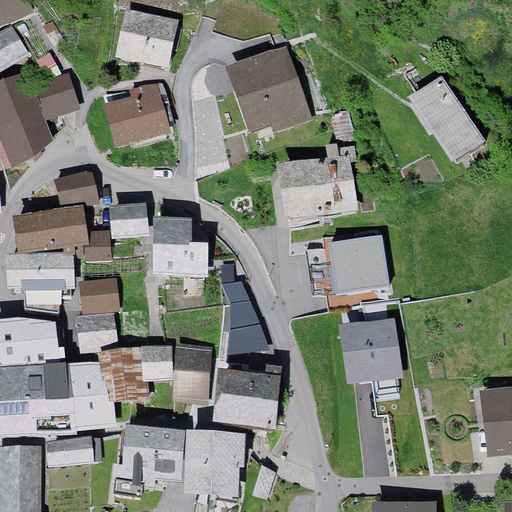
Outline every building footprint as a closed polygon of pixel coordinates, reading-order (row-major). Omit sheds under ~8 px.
[(26,0),(0,0),(0,38),(37,19),(26,0)] [(187,30),(132,18),(122,67),(176,78),(187,30)] [(288,57),(229,76),(250,141),(309,123),(288,57)] [(70,81),(38,92),(51,129),(83,117),(70,81)] [(28,84),(0,94),(0,136),(15,174),(57,157),(28,84)] [(447,84),(415,104),(457,171),(489,151),(447,84)] [(164,96),(107,113),(120,156),(176,140),(164,96)] [(356,164),(288,174),(295,226),(364,216),(356,164)] [(59,207),(12,215),(18,253),(85,245),(85,261),(110,261),(109,231),(87,231),(84,207),(98,205),(93,171),(54,179),(59,207)] [(149,213),(116,218),(120,248),(153,243),(149,213)] [(195,226),(161,226),(161,284),(214,284),(213,253),(195,253),(195,226)] [(389,294),(380,242),(326,252),(335,303),(389,294)] [(73,255),(7,254),(6,289),(24,289),(25,308),(59,311),(61,290),(74,289),(73,255)] [(119,286),(81,290),(84,321),(122,317),(119,286)] [(147,318),(125,318),(126,350),(149,349),(147,318)] [(115,320),(77,326),(83,362),(121,357),(115,320)] [(337,334),(347,394),(404,385),(394,325),(337,334)] [(0,329),(0,426),(1,437),(114,425),(114,413),(150,410),(148,391),(176,389),(174,354),(143,354),(144,358),(102,362),(103,372),(57,376),(53,331),(21,327),(0,329)] [(214,353),(182,350),(176,405),(208,408),(214,353)] [(286,384),(224,379),(219,433),(281,439),(286,384)] [(511,386),(478,389),(484,456),(511,453),(511,386)] [(189,436),(133,435),(131,486),(187,487),(189,436)] [(246,442),(193,440),(190,503),(243,506),(246,442)] [(400,442),(401,467),(428,466),(428,441),(400,442)] [(90,447),(53,453),(56,474),(94,468),(90,447)] [(43,511),(42,453),(0,453),(0,511),(43,511)] [(433,511),(433,497),(370,499),(370,511),(433,511)] [(511,511),(511,499),(503,500),(503,511),(511,511)]
